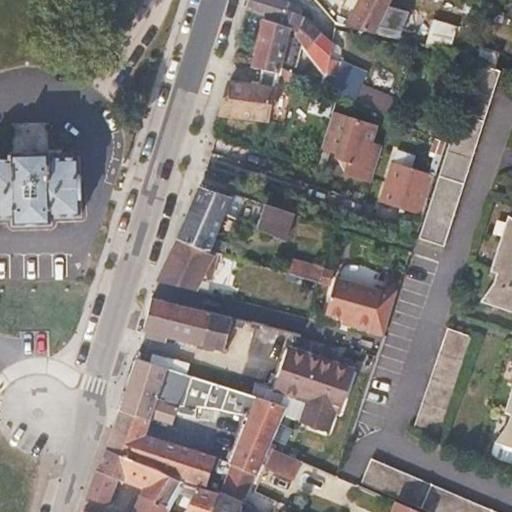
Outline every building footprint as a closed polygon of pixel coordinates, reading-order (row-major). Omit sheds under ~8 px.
[(304,18),(286,10),(288,2),(281,0),(250,0),(246,16),(263,21),(291,30),(302,46),(308,51),(320,34),(304,18)] [(352,15),(358,0),(345,0),(341,10),(352,15)] [(389,9),(392,0),(358,0),(352,15),(347,27),(377,34),(389,9)] [(399,39),(409,14),(389,9),(377,34),(399,39)] [(296,75),(302,46),(291,30),(263,21),(254,66),(263,68),(278,72),(279,67),(296,75)] [(450,52),(456,30),(434,24),(428,46),(450,52)] [(330,55),(332,45),(329,41),(320,34),(308,51),(325,75),(326,72),(330,55)] [(335,74),(338,58),(330,55),(326,72),(335,74)] [(500,72),(476,65),(421,238),(444,246),(500,72)] [(291,86),(296,75),(279,67),(278,72),(275,83),(291,86)] [(275,83),(278,72),(263,68),(260,84),(274,86),(275,83)] [(340,94),(345,78),(335,74),(326,72),(325,75),(322,86),(340,94)] [(266,121),(274,86),(260,84),(230,80),(221,116),(266,121)] [(399,103),(362,86),(355,101),(394,118),(399,103)] [(334,114),(322,148),(338,154),(337,159),(349,163),(344,175),(371,184),(382,149),(371,145),(376,129),(334,114)] [(451,126),(424,114),(417,128),(447,141),(451,126)] [(45,155),(45,145),(14,146),(14,156),(45,155)] [(81,215),(79,157),(45,158),(45,155),(14,156),(14,159),(0,159),(0,217),(16,217),(16,222),(49,221),(49,217),(81,215)] [(382,202),(423,215),(435,176),(395,163),(382,202)] [(210,252),(223,220),(225,215),(290,234),(296,216),(233,196),(232,198),(201,187),(179,239),(210,252)] [(221,255),(233,225),(223,220),(210,252),(221,255)] [(511,224),(506,223),(492,270),(498,273),(495,284),(490,304),(511,310),(511,224)] [(179,239),(166,269),(160,283),(198,291),(202,277),(215,280),(221,255),(210,252),(179,239)] [(323,281),(327,268),(329,264),(289,253),(288,258),(284,271),(323,281)] [(371,332),(385,290),(339,276),(328,312),(343,317),(357,320),(355,327),(371,332)] [(490,304),(495,284),(483,301),(490,304)] [(223,350),(232,320),(155,300),(144,339),(159,342),(161,336),(223,350)] [(357,320),(343,317),(341,323),(355,327),(357,320)] [(473,337),(450,330),(417,426),(441,433),(473,337)] [(289,395),(298,352),(291,350),(278,391),(289,395)] [(338,412),(352,371),(298,352),(289,395),(308,401),(303,421),(327,429),(334,411),(338,412)] [(165,369),(168,360),(152,355),(150,364),(165,369)] [(249,395),(187,376),(165,369),(150,364),(138,360),(129,387),(120,413),(150,418),(150,415),(171,419),(172,413),(196,417),(198,405),(242,412),(249,395)] [(187,376),(189,368),(168,360),(165,369),(187,376)] [(511,392),(506,411),(511,413),(511,415),(509,425),(503,444),(511,446),(511,392)] [(279,425),(287,408),(257,398),(251,415),(279,425)] [(216,458),(145,435),(150,418),(120,413),(107,449),(172,471),(181,476),(197,484),(220,493),(243,502),(258,476),(269,449),(279,425),(251,415),(224,479),(217,476),(219,469),(214,467),(216,458)] [(503,444),(509,425),(496,442),(503,444)] [(171,507),(181,476),(172,471),(107,449),(99,471),(119,480),(143,490),(142,494),(171,507)] [(271,450),(262,470),(290,483),(299,462),(271,450)] [(495,511),(372,460),(362,484),(428,511),(495,511)] [(110,505),(119,480),(99,471),(90,499),(110,505)] [(211,511),(220,493),(197,484),(185,511),(211,511)] [(237,511),(243,502),(220,493),(211,511),(237,511)] [(169,511),(171,507),(142,494),(135,511),(169,511)]
